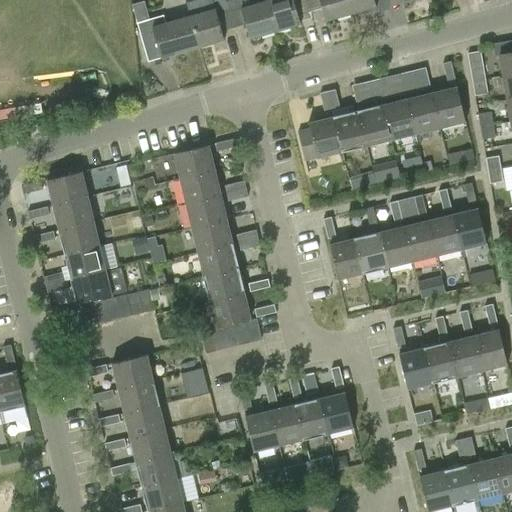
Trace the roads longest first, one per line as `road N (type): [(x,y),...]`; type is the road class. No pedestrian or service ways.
road 1 (residential): [(73,511),(0,201)]
road 2 (residential): [(243,92),(511,15)]
road 3 (residential): [(305,354),(243,92)]
road 4 (residential): [(0,163),(243,92)]
road 5 (residential): [(380,511),(395,506),(357,342),(305,354)]
